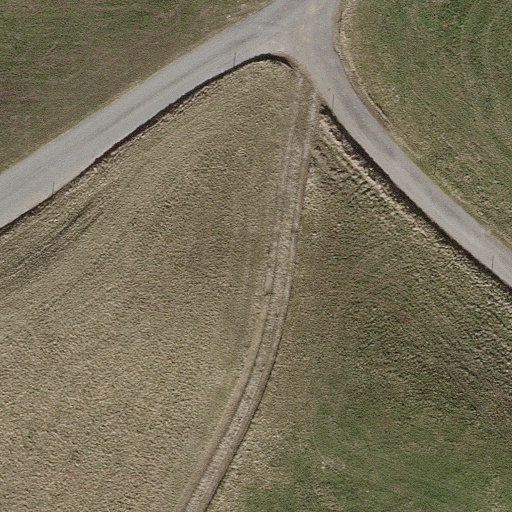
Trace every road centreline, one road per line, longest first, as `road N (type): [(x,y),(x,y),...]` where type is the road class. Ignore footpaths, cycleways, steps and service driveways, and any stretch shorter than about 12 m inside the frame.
road 1 (track): [(193,511),(272,349),(311,51)]
road 2 (unclassified): [(316,0),(301,20),(210,65),(0,208)]
